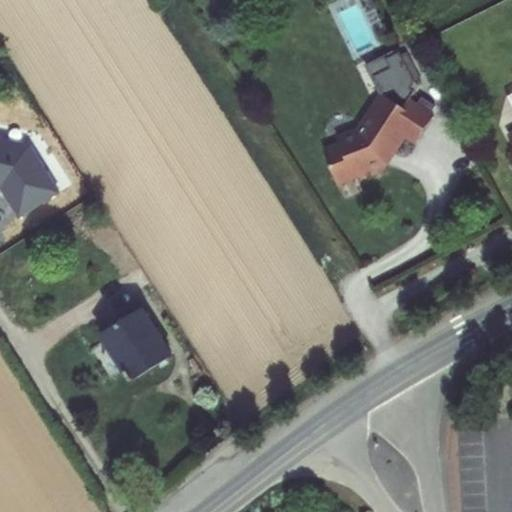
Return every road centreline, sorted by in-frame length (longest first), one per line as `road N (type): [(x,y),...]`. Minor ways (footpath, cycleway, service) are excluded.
road 1 (tertiary): [(435,511),(424,455),(390,379)]
road 2 (tertiary): [(511,312),(390,379)]
road 3 (tertiary): [(322,427),(213,511)]
